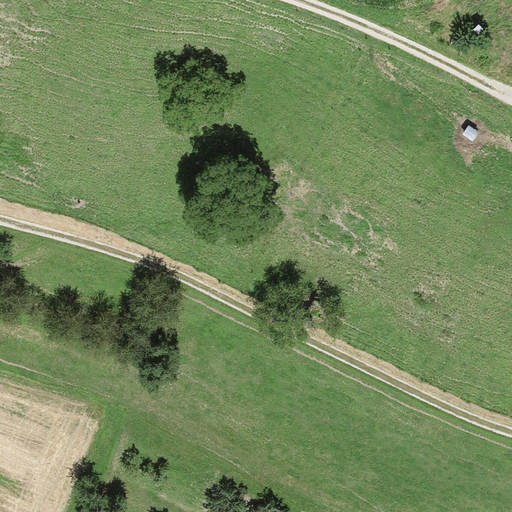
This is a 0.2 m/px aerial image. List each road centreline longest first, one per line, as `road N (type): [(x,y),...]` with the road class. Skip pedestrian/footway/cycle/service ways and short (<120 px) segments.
road 1 (track): [(511,433),(425,402),(65,233),(0,214)]
road 2 (residential): [(290,0),(370,23),(511,104)]
